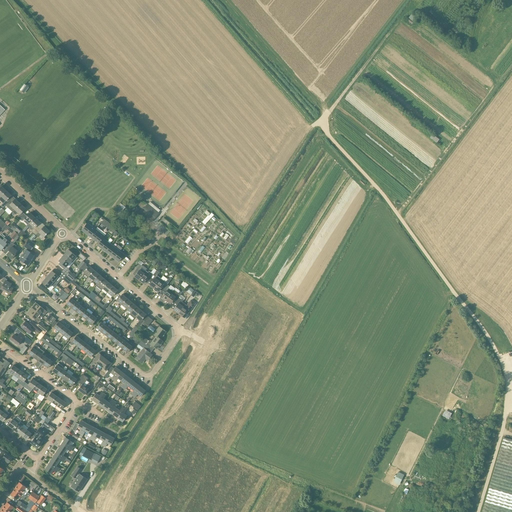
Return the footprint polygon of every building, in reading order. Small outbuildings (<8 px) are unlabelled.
[(28,87),(27,86),(24,84),(20,90),(24,93),(28,87)] [(428,137),(438,145),(442,140),(432,132),(428,137)] [(11,195),(6,191),(0,197),(0,199),(1,200),(3,198),(6,201),(11,195)] [(15,210),(20,204),(15,199),(12,202),(10,200),(4,207),(6,209),(8,207),(10,209),(12,207),(15,210)] [(113,210),(118,214),(124,208),(119,203),(113,210)] [(20,204),(15,210),(13,212),(16,214),(18,212),(20,214),(18,216),(20,218),(24,214),(22,212),(25,209),(20,204)] [(141,213),(151,221),(158,213),(148,205),(141,213)] [(24,219),(29,223),(35,217),(30,213),(27,216),(24,214),(20,218),(22,221),(24,219)] [(205,224),(213,215),(210,213),(202,221),(205,224)] [(40,222),(35,217),(29,223),(27,225),(32,230),(31,231),(34,233),(39,228),(37,226),(40,222)] [(101,223),(115,236),(118,233),(112,227),(113,225),(105,218),(101,223)] [(81,230),(86,233),(91,226),(87,223),(81,230)] [(41,230),(39,228),(34,233),(38,237),(41,234),(44,237),(49,231),(44,226),(41,230)] [(96,230),(91,226),(86,233),(90,237),(96,230)] [(12,229),(10,232),(12,233),(9,236),(13,240),(17,234),(12,229)] [(100,233),(96,230),(90,237),(94,240),(100,233)] [(104,236),(100,233),(94,240),(98,243),(103,238),(104,236)] [(9,242),(4,238),(0,243),(0,248),(1,250),(4,247),(9,242)] [(97,245),(101,249),(107,242),(103,238),(98,243),(97,245)] [(31,251),(35,244),(28,239),(24,246),(25,247),(31,251)] [(12,242),(11,243),(6,248),(10,251),(7,254),(12,259),(16,254),(15,253),(17,250),(15,248),(17,246),(12,242)] [(111,245),(107,242),(101,249),(106,252),(111,245)] [(115,248),(111,245),(106,252),(110,255),(115,248)] [(120,251),(115,248),(110,255),(114,259),(120,251)] [(69,249),(64,255),(71,261),(76,256),(69,249)] [(21,261),(28,265),(35,255),(26,250),(25,253),(26,253),(21,261)] [(124,255),(120,251),(114,259),(118,262),(124,255)] [(71,261),(64,255),(59,260),(60,261),(58,264),(64,269),(71,261)] [(81,270),(86,265),(87,264),(82,261),(77,267),(81,270)] [(134,277),(139,280),(145,271),(141,267),(142,266),(140,264),(136,269),(138,271),(134,277)] [(88,276),(94,270),(89,266),(84,272),(88,276)] [(88,276),(93,280),(99,274),(94,270),(88,276)] [(52,271),(47,276),(57,284),(62,279),(58,276),(52,271)] [(72,280),(73,280),(76,276),(70,271),(66,275),(72,280)] [(148,273),(145,271),(139,280),(143,283),(147,278),(150,279),(151,277),(153,275),(149,271),(148,273)] [(153,288),(154,288),(161,278),(157,275),(157,274),(155,272),(153,275),(151,277),(154,279),(149,285),(150,285),(149,286),(152,289),(153,288)] [(103,278),(99,274),(93,280),(98,284),(103,278)] [(57,284),(47,276),(43,282),(48,287),(51,285),(54,287),(57,284)] [(66,276),(62,280),(68,285),(72,281),(66,276)] [(165,287),(167,285),(169,282),(166,280),(167,279),(163,276),(161,278),(154,288),(153,290),(157,292),(158,291),(163,285),(165,287)] [(108,282),(103,278),(98,284),(96,286),(101,290),(103,288),(108,282)] [(73,280),(72,280),(71,282),(79,288),(80,286),(73,280)] [(13,288),(9,286),(11,284),(5,281),(3,284),(0,281),(0,289),(1,289),(9,294),(13,288)] [(103,288),(107,292),(113,286),(108,282),(103,288)] [(161,297),(166,301),(173,291),(168,288),(169,287),(167,285),(165,287),(163,289),(166,291),(161,297)] [(117,290),(113,286),(107,292),(112,296),(117,290)] [(191,287),(185,296),(189,299),(195,290),(191,287)] [(177,300),(179,298),(181,295),(174,290),(173,291),(166,301),(170,304),(174,298),(177,300)] [(68,295),(65,292),(59,298),(63,301),(68,295)] [(117,301),(122,305),(127,298),(122,294),(117,301)] [(66,304),(71,308),(76,302),(71,298),(66,304)] [(122,305),(126,309),(132,303),(127,298),(122,305)] [(173,310),(178,313),(184,304),(182,302),(183,301),(179,298),(177,300),(175,302),(177,304),(173,310)] [(36,302),(32,307),(40,314),(46,319),(47,317),(44,315),(47,312),(36,302)] [(81,306),(76,302),(71,308),(76,312),(81,306)] [(184,304),(178,313),(182,316),(183,315),(185,317),(189,312),(194,306),(189,302),(187,306),(184,304)] [(132,303),(126,309),(131,313),(136,306),(132,303)] [(86,310),(81,306),(76,312),(82,316),(86,310)] [(106,310),(113,316),(114,314),(111,311),(112,309),(109,306),(106,310)] [(136,317),(141,310),(136,306),(131,313),(129,315),(134,319),(136,317)] [(38,317),(40,314),(32,307),(27,312),(38,322),(40,319),(38,317)] [(88,309),(86,310),(82,316),(87,320),(92,314),(93,313),(88,309)] [(146,315),(141,310),(136,317),(140,320),(141,321),(146,315)] [(50,314),(47,317),(46,319),(52,324),(56,319),(50,314)] [(92,314),(87,320),(92,324),(97,319),(92,314)] [(144,322),(148,317),(146,315),(141,321),(140,320),(135,326),(138,328),(141,325),(144,322)] [(148,330),(150,327),(148,325),(153,320),(148,316),(148,317),(144,322),(141,325),(148,330)] [(21,327),(27,331),(29,333),(32,330),(30,328),(31,326),(25,322),(21,327)] [(36,325),(37,325),(42,330),(43,330),(46,333),(48,329),(39,322),(36,325)] [(54,328),(59,331),(63,326),(58,322),(54,328)] [(96,328),(101,332),(106,326),(101,322),(96,328)] [(39,333),(42,330),(37,325),(34,329),(39,333)] [(59,331),(64,335),(68,329),(63,326),(59,331)] [(111,330),(106,326),(101,332),(107,336),(111,330)] [(154,335),(156,336),(158,338),(160,339),(166,332),(159,326),(153,334),(154,335)] [(68,329),(64,335),(68,339),(73,333),(68,329)] [(46,333),(43,330),(37,337),(40,340),(42,337),(46,333)] [(107,336),(112,340),(116,334),(111,330),(107,336)] [(10,339),(17,345),(21,341),(23,343),(24,341),(29,345),(32,341),(25,336),(23,338),(19,334),(17,336),(14,334),(10,339)] [(122,339),(116,334),(112,340),(117,344),(122,339)] [(154,339),(153,340),(149,340),(149,341),(146,344),(148,346),(150,344),(154,347),(157,349),(163,341),(160,339),(158,338),(156,336),(154,335),(153,336),(154,339)] [(77,345),(81,340),(76,336),(70,344),(72,345),(74,343),(77,345)] [(122,339),(117,344),(122,349),(127,343),(129,340),(124,336),(122,339)] [(86,343),(81,340),(77,345),(81,349),(86,343)] [(148,346),(146,344),(141,340),(140,341),(138,344),(144,348),(135,359),(141,363),(145,358),(148,360),(152,355),(150,353),(146,350),(148,346)] [(91,347),(86,343),(81,349),(86,353),(91,347)] [(129,345),(127,343),(122,349),(127,353),(133,345),(131,343),(129,345)] [(33,357),(40,348),(40,347),(35,344),(28,353),(33,357)] [(91,347),(86,353),(91,357),(96,351),(91,347)] [(42,355),(43,355),(45,352),(40,348),(33,357),(38,361),(42,355)] [(93,361),(98,364),(103,357),(99,354),(93,361)] [(0,355),(0,365),(5,369),(10,363),(5,360),(3,363),(0,361),(0,356),(0,355)] [(38,361),(43,364),(47,358),(43,355),(42,355),(38,361)] [(107,360),(103,357),(98,364),(102,367),(107,360)] [(47,358),(43,364),(48,368),(52,362),(47,358)] [(112,364),(107,360),(102,367),(106,371),(112,364)] [(58,375),(62,369),(63,367),(58,363),(52,371),(58,375)] [(9,371),(14,375),(18,369),(13,365),(9,371)] [(113,380),(120,371),(115,367),(111,373),(114,375),(111,379),(113,380)] [(23,372),(18,369),(14,375),(19,378),(23,372)] [(58,375),(62,378),(67,372),(62,369),(58,375)] [(125,375),(120,371),(113,380),(115,382),(118,379),(121,381),(125,375)] [(28,376),(23,372),(19,378),(24,382),(28,376)] [(62,378),(67,382),(72,376),(67,372),(62,378)] [(88,384),(89,383),(87,381),(88,379),(83,375),(77,382),(82,385),(78,390),(84,395),(88,389),(91,385),(88,384)] [(121,387),(123,388),(130,379),(125,375),(121,381),(124,383),(121,387)] [(77,380),(72,376),(67,382),(72,386),(77,380)] [(28,385),(33,389),(37,382),(32,379),(28,385)] [(128,387),(131,389),(135,383),(130,379),(123,388),(125,390),(128,387)] [(42,386),(37,382),(33,389),(38,392),(42,386)] [(131,395),(133,396),(140,387),(135,383),(131,389),(133,391),(131,395)] [(42,386),(38,392),(35,396),(37,398),(40,394),(43,396),(47,389),(42,386)] [(140,387),(133,396),(135,398),(137,395),(140,397),(145,391),(140,387)] [(92,399),(97,403),(104,394),(102,392),(99,396),(96,394),(92,399)] [(47,399),(52,402),(56,396),(51,393),(47,399)] [(17,407),(20,403),(9,394),(6,398),(17,407)] [(97,403),(102,407),(106,401),(103,399),(106,395),(104,394),(97,403)] [(61,400),(56,396),(52,402),(57,406),(61,400)] [(61,400),(57,406),(62,409),(66,403),(61,400)] [(109,403),(106,401),(102,407),(107,411),(114,401),(112,400),(109,403)] [(138,410),(142,406),(135,400),(132,404),(138,410)] [(116,403),(114,401),(107,411),(112,414),(116,409),(113,406),(116,403)] [(112,414),(117,418),(124,409),(122,407),(119,411),(116,409),(112,414)] [(3,412),(0,415),(0,418),(3,421),(9,413),(5,409),(3,412)] [(126,410),(124,409),(117,418),(122,422),(127,416),(124,414),(126,410)] [(13,429),(17,423),(19,420),(15,417),(8,425),(13,429)] [(17,423),(13,429),(17,432),(24,424),(19,421),(17,423)] [(78,433),(81,434),(86,424),(81,421),(79,424),(76,422),(72,429),(75,431),(77,427),(80,429),(78,433)] [(22,436),(28,428),(24,424),(17,432),(22,436)] [(88,433),(92,427),(86,424),(81,434),(83,435),(85,432),(88,433)] [(90,439),(92,440),(97,430),(92,427),(88,433),(92,435),(90,439)] [(28,428),(22,436),(27,439),(31,433),(27,430),(28,428)] [(35,434),(36,436),(31,443),(38,448),(43,441),(41,439),(46,432),(40,428),(35,434)] [(99,439),(103,433),(97,430),(92,440),(94,441),(96,437),(99,439)] [(101,445),(103,446),(108,436),(103,433),(99,439),(103,441),(101,445)] [(65,437),(62,443),(72,449),(73,447),(69,444),(71,441),(73,443),(75,440),(69,436),(68,439),(65,437)] [(108,436),(103,446),(105,447),(107,443),(111,445),(114,439),(108,436)] [(511,511),(511,439),(504,437),(482,511),(511,511)] [(70,451),(72,449),(62,443),(58,448),(65,452),(67,449),(70,451)] [(63,455),(65,452),(58,448),(55,453),(65,459),(69,463),(71,461),(66,458),(66,457),(63,455)] [(86,449),(82,455),(92,460),(95,454),(86,449)] [(11,458),(5,454),(6,453),(2,450),(0,452),(0,457),(1,457),(2,458),(8,463),(11,458)] [(64,462),(65,459),(55,453),(52,459),(58,463),(60,459),(64,462)] [(56,466),(58,463),(52,459),(48,464),(58,470),(59,468),(56,466)] [(57,472),(58,470),(48,464),(45,469),(51,473),(53,470),(57,472)] [(75,478),(81,469),(77,467),(71,476),(75,478)] [(401,479),(404,474),(397,471),(395,476),(401,479)] [(87,479),(79,474),(71,486),(79,491),(87,479)] [(417,481),(410,478),(407,484),(414,488),(417,481)] [(24,490),(26,487),(19,482),(15,489),(22,494),(26,497),(29,493),(24,490)] [(22,494),(15,489),(10,495),(17,499),(19,496),(20,497),(22,494)] [(28,498),(29,498),(34,502),(39,496),(33,492),(28,498)] [(194,508),(192,511),(201,511),(198,510),(201,504),(215,511),(230,511),(226,510),(227,508),(223,506),(222,508),(205,498),(206,496),(202,494),(198,502),(194,508)] [(45,497),(42,495),(37,502),(40,504),(45,497)] [(18,506),(25,510),(27,507),(19,501),(16,504),(18,506)] [(158,501),(156,504),(164,509),(166,505),(158,501)] [(4,505),(1,508),(7,511),(12,511),(13,511),(11,510),(13,507),(7,502),(5,506),(4,505)]
